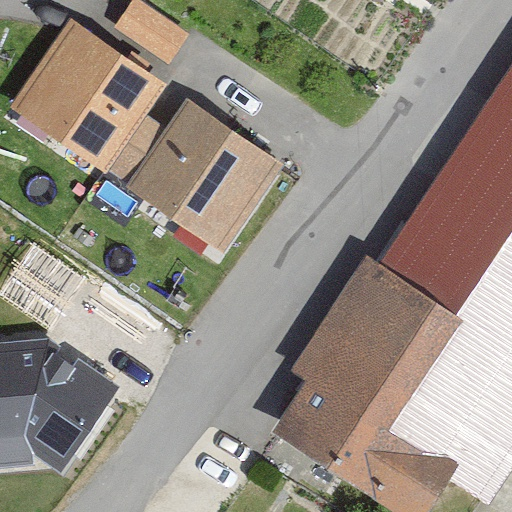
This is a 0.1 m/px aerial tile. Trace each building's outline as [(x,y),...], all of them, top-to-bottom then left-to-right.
[(152,0),(131,0),(119,20),(174,55),(192,25),(152,0)] [(118,169),(154,115),(145,109),(168,75),(70,9),(11,97),(118,169)] [(511,462),(511,55),(295,364),(309,374),(277,419),(409,511),(433,511),(455,482),(484,502),(511,462)] [(166,123),(154,115),(118,169),(227,242),(285,155),(188,90),(166,123)] [(48,343),(0,346),(0,457),(33,455),(61,473),(119,391),(48,343)]
